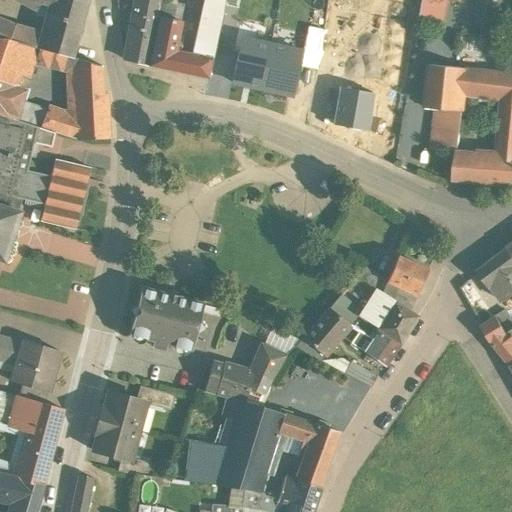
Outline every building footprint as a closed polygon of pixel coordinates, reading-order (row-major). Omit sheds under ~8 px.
[(88,1),(84,0),(42,0),(41,3),(52,8),(51,13),(45,35),(40,49),(72,58),(88,1)] [(135,0),(132,16),(155,20),(159,0),(135,0)] [(224,0),(208,0),(194,60),(211,64),(222,12),(224,0)] [(445,0),(423,0),(419,26),(440,30),(445,0)] [(52,8),(41,3),(39,6),(51,13),(52,8)] [(155,20),(132,16),(124,60),(146,65),(155,20)] [(158,17),(149,64),(191,74),(194,60),(194,57),(178,53),(182,23),(158,17)] [(16,27),(0,20),(0,40),(10,40),(16,27)] [(301,48),(298,64),(316,68),(319,53),(323,33),(305,29),(301,48)] [(323,33),(319,53),(335,56),(340,32),(324,29),(323,33)] [(230,83),(261,89),(271,41),(240,35),(230,83)] [(10,40),(0,40),(0,116),(17,121),(24,101),(36,64),(40,49),(10,40)] [(271,41),(261,89),(291,95),(298,64),(301,48),(271,41)] [(72,58),(40,49),(36,64),(75,75),(75,95),(102,96),(101,68),(72,58)] [(211,64),(194,60),(191,74),(209,76),(211,64)] [(511,74),(429,65),(424,110),(433,111),(461,114),(463,94),(504,99),(510,100),(511,79),(511,74)] [(511,79),(510,100),(504,99),(499,146),(511,147),(511,79)] [(332,126),(368,131),(374,92),(338,86),(332,126)] [(102,96),(75,95),(75,112),(72,113),(71,116),(64,114),(58,133),(80,140),(110,140),(108,97),(102,96)] [(64,114),(24,101),(17,121),(37,128),(41,129),(42,127),(58,133),(64,114)] [(457,152),(461,114),(433,111),(429,149),(457,152)] [(17,121),(0,116),(0,195),(44,205),(39,222),(75,231),(90,168),(56,160),(51,177),(27,172),(34,144),(37,128),(17,121)] [(41,129),(37,128),(34,144),(52,148),(55,134),(41,129)] [(498,156),(457,152),(454,180),(511,186),(511,147),(499,146),(498,156)] [(20,213),(0,206),(0,262),(4,263),(20,213)] [(511,256),(506,249),(476,272),(503,301),(511,294),(511,256)] [(428,271),(398,257),(386,283),(417,296),(428,271)] [(363,268),(351,260),(344,272),(355,279),(356,278),(363,268)] [(386,283),(363,268),(356,278),(380,293),(381,294),(384,288),(386,283)] [(380,293),(356,278),(355,279),(341,296),(360,313),(350,326),(359,332),(369,318),(384,296),(381,294),(380,293)] [(392,292),(384,288),(381,294),(384,296),(389,300),(392,292)] [(202,305),(141,289),(136,308),(130,311),(133,317),(128,336),(153,343),(152,348),(164,351),(165,346),(190,352),(195,333),(201,329),(197,323),(202,305)] [(360,313),(341,296),(330,309),(350,326),(360,313)] [(384,296),(369,318),(374,322),(389,300),(384,296)] [(409,313),(389,300),(374,322),(383,328),(401,342),(417,319),(409,313)] [(330,309),(304,340),(305,341),(324,355),(350,326),(330,309)] [(511,330),(511,319),(507,311),(497,318),(507,334),(511,330)] [(511,336),(509,338),(507,334),(497,318),(483,327),(493,344),(511,365),(511,364),(511,336)] [(383,328),(373,343),(366,354),(384,367),(401,342),(383,328)] [(373,343),(359,332),(351,344),(366,354),(373,343)] [(291,346),(268,336),(261,347),(284,357),(291,346)] [(22,344),(0,337),(0,363),(15,368),(22,344)] [(324,355),(305,341),(299,347),(321,359),(324,355)] [(58,353),(23,343),(22,344),(15,368),(10,383),(19,386),(45,394),(48,395),(53,376),(52,375),(58,353)] [(284,357),(261,347),(251,372),(246,390),(262,394),(269,379),(284,357)] [(251,372),(223,364),(222,366),(211,363),(204,391),(237,400),(242,402),(246,390),(251,372)] [(174,396),(140,386),(136,400),(146,402),(145,404),(170,411),(174,396)] [(136,400),(108,392),(104,408),(102,407),(98,421),(138,431),(145,404),(146,402),(136,400)] [(0,393),(0,422),(5,425),(13,396),(0,393)] [(42,406),(13,396),(5,425),(28,429),(27,432),(21,457),(16,456),(10,476),(43,485),(55,439),(63,411),(42,406)] [(264,478),(268,465),(272,451),(278,432),(283,414),(268,409),(256,405),(242,402),(237,400),(223,451),(219,463),(215,485),(244,488),(260,493),(264,478)] [(317,426),(283,414),(278,432),(311,443),(317,426)] [(138,431),(98,421),(95,435),(97,435),(92,451),(121,458),(130,461),(131,459),(138,431)] [(338,432),(317,425),(311,443),(298,481),(319,487),(338,432)] [(223,451),(193,448),(188,481),(215,485),(219,463),(223,451)] [(130,461),(121,458),(117,471),(136,476),(136,474),(151,476),(154,465),(131,459),(130,461)] [(79,474),(69,508),(67,511),(85,511),(92,477),(79,474)] [(24,483),(0,477),(0,499),(18,502),(15,511),(33,511),(42,485),(25,481),(24,483)] [(298,481),(283,477),(278,494),(274,505),(294,510),(293,511),(312,511),(321,487),(298,481)] [(260,493),(244,488),(243,493),(241,507),(259,510),(266,510),(266,506),(268,494),(260,493)] [(278,494),(268,494),(266,506),(274,505),(278,494)]
